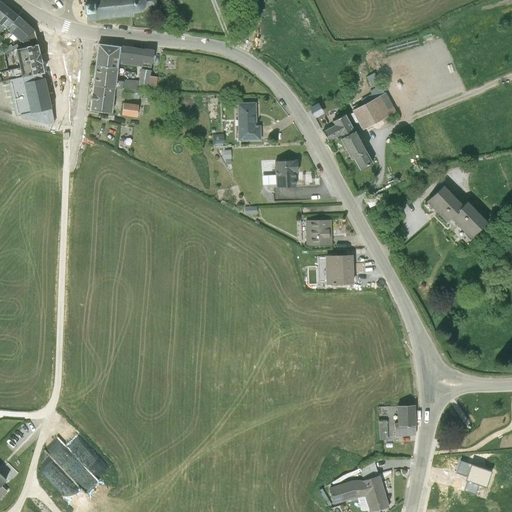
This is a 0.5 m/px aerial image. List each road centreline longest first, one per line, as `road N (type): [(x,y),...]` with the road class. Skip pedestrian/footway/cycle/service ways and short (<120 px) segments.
road 1 (tertiary): [(430,369),(381,262),(271,76),(227,51),(64,24)]
road 2 (tertiary): [(406,511),(430,392)]
